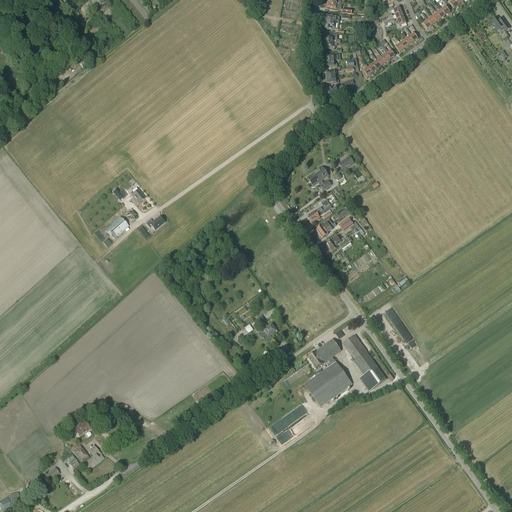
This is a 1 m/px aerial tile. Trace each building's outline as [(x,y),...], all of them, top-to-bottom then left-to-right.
[(454,10),(458,6),(454,1),(450,4),(454,10)] [(327,4),(328,5),(327,8),(335,9),(336,9),(336,10),(340,11),(340,8),(340,6),(339,6),(340,3),(328,2),(328,3),(327,4)] [(445,16),(450,13),(446,7),(441,11),(445,16)] [(395,16),(402,13),(400,8),(393,10),(395,16)] [(441,20),(445,16),(441,11),(436,14),(441,20)] [(436,23),(441,20),(436,14),(432,17),(436,23)] [(432,17),(430,15),(428,17),(430,19),(427,21),(432,26),(436,23),(432,17)] [(400,26),(406,24),(404,18),(397,21),(400,26)] [(510,29),(504,21),(502,19),(499,21),(497,18),(491,23),(493,25),(492,26),(492,27),(493,28),(494,28),(495,28),(497,31),(500,30),(501,32),(503,30),(505,32),(510,29)] [(427,30),(429,28),(432,26),(427,21),(423,24),(427,30)] [(409,37),(413,43),(418,39),(414,34),(411,36),(409,33),(408,32),(406,33),(407,35),(409,37)] [(409,46),(413,43),(409,37),(405,41),(409,46)] [(404,50),(409,46),(405,41),(400,44),(404,50)] [(400,44),(395,48),(400,53),(404,50),(400,44)] [(384,52),(386,55),(390,60),(395,57),(391,51),(388,53),(386,50),(385,49),(385,48),(382,50),(383,51),(384,52)] [(386,64),(390,60),(386,55),(381,58),(386,64)] [(381,67),(386,64),(381,58),(377,61),(381,67)] [(356,63),(356,59),(351,59),(351,61),(348,61),(349,68),(354,67),(354,63),(356,63)] [(377,61),(372,65),(377,71),(381,67),(377,61)] [(365,64),(362,65),(363,67),(363,68),(365,70),(363,72),(367,77),(372,74),(368,68),(365,64)] [(372,74),(377,71),(372,65),(368,68),(372,74)] [(330,91),(327,93),(328,94),(328,95),(329,97),(330,97),(331,98),(338,92),(337,92),(340,89),(341,90),(344,88),(342,85),(338,89),(337,87),(335,89),(334,88),(333,89),(332,88),(329,90),(330,91)] [(343,172),(354,164),(349,157),(338,165),(343,172)] [(324,185),(321,181),(328,177),(323,168),(307,179),(313,187),(319,183),(321,187),(324,191),(331,186),(328,182),(324,185)] [(138,191),(136,188),(132,192),(134,194),(132,196),(139,204),(145,199),(138,191)] [(113,192),(120,202),(124,199),(117,189),(113,192)] [(310,221),(329,207),(330,206),(326,201),(321,204),(324,207),(318,212),(317,210),(315,212),(314,213),(313,213),(312,214),(310,215),(307,218),(310,221)] [(317,221),(319,220),(319,219),(320,219),(319,218),(328,212),(328,211),(331,209),(329,207),(310,221),(312,224),(315,222),(317,221)] [(128,213),(127,217),(130,221),(134,220),(136,215),(133,212),(128,213)] [(114,240),(129,227),(120,217),(105,231),(114,240)] [(150,220),(146,224),(149,229),(151,227),(154,231),(164,223),(159,217),(152,223),(150,220)] [(349,219),(339,226),(341,229),(351,222),(349,219)] [(351,222),(341,229),(344,233),(354,226),(351,222)] [(316,231),(317,234),(318,233),(319,235),(330,227),(327,223),(322,227),(322,226),(316,231)] [(359,228),(355,223),(353,224),(357,229),(362,236),(364,234),(359,228)] [(330,227),(319,235),(320,236),(320,237),(321,239),(322,239),(328,235),(328,234),(332,231),(331,230),(336,226),(334,224),(330,227)] [(362,236),(357,229),(354,231),(356,234),(359,238),(362,236)] [(328,248),(329,249),(340,242),(340,241),(337,237),(326,245),(326,246),(327,248),(328,248)] [(340,242),(329,249),(330,251),(331,253),(332,253),(332,254),(338,249),(337,247),(338,246),(340,250),(352,242),(349,238),(346,240),(345,238),(340,241),(340,242)] [(107,239),(103,243),(107,248),(111,244),(107,239)] [(397,286),(392,290),(395,294),(400,290),(397,286)] [(268,327),(265,323),(265,322),(262,317),(257,320),(260,326),(261,325),(264,330),(263,330),(265,333),(261,336),(263,339),(266,343),(272,339),(271,338),(272,338),(270,336),(271,335),(272,337),(273,336),(274,336),(275,335),(274,334),(277,331),(272,324),(268,327)] [(339,340),(344,337),(341,332),(336,335),(339,340)] [(355,337),(343,345),(365,377),(360,380),(368,392),(385,380),(377,368),(367,353),(355,337)] [(330,369),(305,386),(319,407),(351,385),(337,364),(336,364),(332,358),(341,352),(338,349),(339,349),(334,343),(332,340),(316,352),(308,357),(316,370),(324,364),(328,361),(330,363),(327,365),(330,369)] [(75,430),(74,430),(75,432),(74,433),(74,434),(76,436),(77,436),(78,436),(79,437),(86,432),(87,433),(91,430),(84,422),(81,425),(81,424),(74,429),(75,430)] [(82,464),(89,458),(80,446),(73,452),(82,464)] [(95,448),(94,447),(95,447),(94,446),(88,451),(92,457),(83,465),(84,465),(83,466),(89,472),(105,459),(96,448),(95,448)] [(75,470),(80,465),(75,459),(69,463),(75,470)] [(47,483),(53,479),(59,474),(55,469),(43,478),(47,483)] [(18,493),(10,495),(11,499),(14,498),(15,504),(22,502),(21,497),(19,497),(18,493)] [(4,510),(11,507),(8,499),(1,503),(4,510)]
